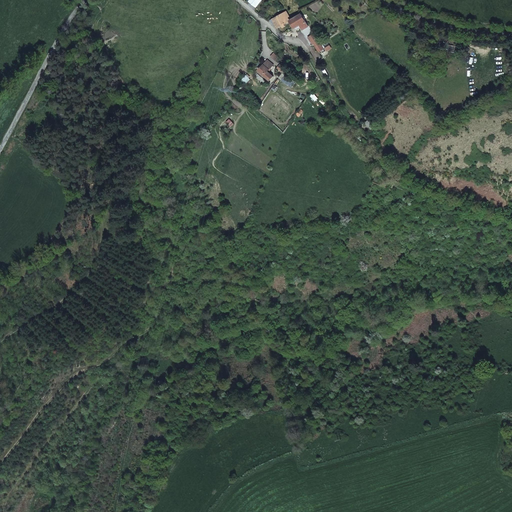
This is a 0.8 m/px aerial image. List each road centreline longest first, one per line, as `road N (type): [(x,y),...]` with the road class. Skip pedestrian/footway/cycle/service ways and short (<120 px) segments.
road 1 (unclassified): [(87,0),(0,150)]
road 2 (unclassified): [(511,32),(438,20),(394,0)]
